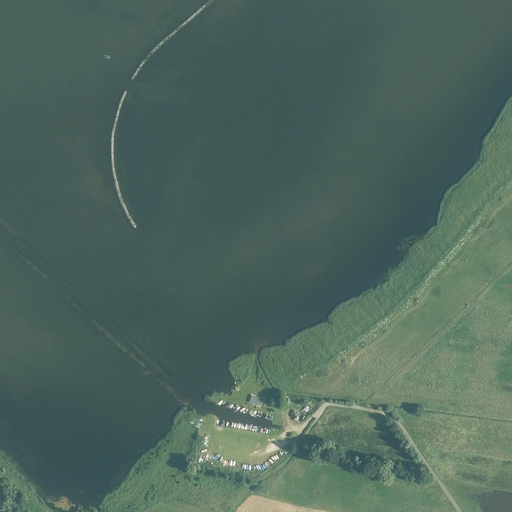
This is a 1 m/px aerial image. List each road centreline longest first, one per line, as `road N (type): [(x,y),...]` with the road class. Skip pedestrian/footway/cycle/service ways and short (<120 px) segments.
road 1 (unclassified): [(318,413),(330,404),(392,417),(459,511)]
road 2 (track): [(230,511),(285,463),(318,413)]
